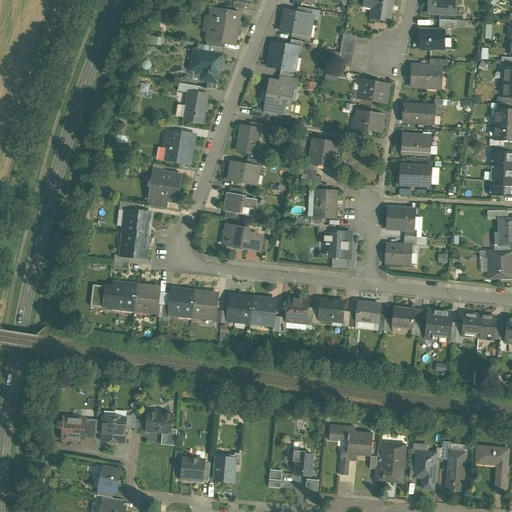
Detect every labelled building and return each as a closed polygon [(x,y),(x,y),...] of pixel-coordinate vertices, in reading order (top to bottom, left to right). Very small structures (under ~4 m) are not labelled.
[(364,0),(362,14),(371,16),(370,18),(389,22),(393,0),(364,0)] [(429,0),(428,14),(447,15),(448,3),(456,3),(456,0),(429,0)] [(246,3),(234,1),(233,8),(244,10),(246,3)] [(230,7),(213,4),(212,10),(229,13),(230,7)] [(312,10),(298,7),(297,13),(306,15),(306,16),(308,16),(311,17),(312,10)] [(229,13),(212,10),(209,25),(237,30),(240,15),(229,13)] [(297,13),(285,11),(281,32),(305,36),(308,16),(306,16),(306,15),(297,13)] [(457,21),(439,20),(439,28),(451,28),(451,27),(457,27),(457,21)] [(237,30),(209,25),(207,40),(224,43),(234,45),(237,30)] [(444,31),(420,31),(420,50),(444,50),(444,39),(444,31)] [(356,37),(343,35),(342,41),(355,43),(356,37)] [(149,46),(163,48),(164,38),(150,38),(149,46)] [(224,43),(207,40),(206,46),(210,46),(223,49),(224,43)] [(303,42),(291,40),(290,46),(298,47),(298,48),(301,48),(303,42)] [(355,43),(342,41),(341,47),(354,49),(355,43)] [(290,46),(274,43),(272,58),(269,58),(267,67),(280,70),(291,72),(291,71),(294,58),(297,58),(298,48),(298,47),(290,46)] [(223,49),(210,46),(209,53),(222,55),(223,49)] [(354,49),(341,47),(340,53),(353,55),(354,49)] [(209,53),(193,50),(190,71),(201,72),(199,81),(218,85),(223,55),(222,55),(209,53)] [(353,55),(340,53),(339,59),(352,61),(353,55)] [(352,61),(339,59),(338,65),(351,67),(352,61)] [(443,60),(429,59),(429,66),(440,67),(443,68),(443,60)] [(351,67),(338,65),(337,71),(350,73),(351,67)] [(429,66),(412,66),(411,88),(439,89),(440,67),(429,66)] [(291,72),(280,70),(279,76),(284,77),(293,79),(294,71),(291,71),(291,72)] [(293,79),(284,77),(283,84),(293,86),(293,87),(296,87),(298,80),(293,79)] [(389,86),(361,81),(358,99),(386,103),(389,86)] [(283,84),(270,82),(266,102),(269,103),(267,113),(276,115),(277,113),(284,114),(286,102),(290,103),(293,87),(293,86),(283,84)] [(511,83),(504,83),(503,98),(508,99),(511,98),(511,83)] [(198,87),(179,84),(178,91),(188,93),(188,92),(197,93),(198,87)] [(142,85),(140,94),(150,96),(152,87),(142,85)] [(197,93),(188,92),(188,93),(186,106),(184,118),(184,121),(203,124),(208,95),(197,93)] [(290,103),(286,102),(284,114),(288,115),(293,115),(295,104),(290,103)] [(186,106),(179,105),(177,117),(184,118),(186,106)] [(434,106),(404,105),(403,123),(427,124),(427,117),(434,117),(434,106)] [(266,112),(252,109),(251,116),(265,119),(266,112)] [(511,110),(510,111),(496,110),(495,125),(511,125),(511,110)] [(384,115),(356,111),(355,117),(359,117),(357,129),(381,133),(384,115)] [(270,126),(250,122),(249,128),(261,130),(261,131),(269,132),(270,126)] [(181,127),(167,124),(166,131),(168,131),(180,133),(181,127)] [(511,125),(495,125),(494,140),(504,140),(511,140),(511,125)] [(249,128),(241,126),(236,151),(251,154),(253,147),(258,148),(261,131),(261,130),(249,128)] [(180,133),(168,131),(165,149),(168,150),(167,161),(190,165),(195,135),(180,133)] [(430,136),(402,135),(401,154),(429,155),(430,136)] [(336,144),(314,140),(311,152),(334,156),(336,144)] [(334,156),(311,152),(309,163),(332,168),(334,156)] [(511,152),(495,152),(491,152),(491,166),(511,167),(511,152)] [(263,162),(248,159),(247,165),(259,168),(262,169),(263,162)] [(247,165),(231,163),(228,180),(236,182),(236,183),(238,185),(241,186),(243,184),(243,183),(254,185),(256,176),(258,176),(259,168),(247,165)] [(430,168),(401,166),(400,184),(429,186),(430,168)] [(511,167),(491,166),(490,181),(511,182),(511,167)] [(317,171),(303,168),(302,175),(307,176),(306,182),(316,183),(321,184),(322,177),(316,176),(317,171)] [(164,173),(153,171),(152,181),(149,182),(148,187),(150,188),(149,198),(155,199),(168,202),(174,203),(177,187),(180,187),(182,176),(164,173)] [(511,182),(490,181),(489,196),(511,196),(511,182)] [(244,190),(230,188),(229,194),(242,196),(244,190)] [(327,191),(316,190),(314,217),(314,218),(323,219),(336,219),(337,191),(327,191)] [(242,196),(229,194),(228,200),(226,199),(225,207),(226,207),(225,212),(239,215),(251,217),(252,211),(254,212),(255,206),(255,205),(256,200),(246,199),(246,197),(242,196)] [(168,202),(155,199),(149,198),(147,206),(167,209),(168,202)] [(135,204),(121,202),(120,210),(126,211),(126,210),(135,211),(135,204)] [(415,210),(388,208),(387,230),(405,231),(413,231),(414,231),(415,210)] [(135,211),(126,210),(126,211),(123,233),(149,236),(151,213),(135,211)] [(507,211),(487,211),(487,220),(498,220),(499,219),(507,219),(507,211)] [(239,215),(225,212),(224,218),(238,220),(239,215)] [(323,219),(314,218),(314,217),(311,217),(311,225),(320,225),(323,226),(323,219)] [(499,219),(498,220),(499,246),(511,245),(511,219),(507,219),(499,219)] [(323,226),(320,225),(320,235),(323,235),(323,232),(335,233),(335,226),(323,226)] [(249,230),(227,226),(223,246),(234,247),(234,248),(248,250),(260,252),(262,238),(255,237),(255,235),(248,234),(249,230)] [(335,233),(323,232),(323,235),(322,245),(336,245),(336,259),(350,259),(351,237),(347,237),(347,233),(335,233)] [(149,236),(123,233),(121,256),(130,257),(146,259),(149,236)] [(417,238),(404,237),(404,245),(412,246),(417,246),(417,238)] [(427,238),(417,238),(417,246),(426,246),(427,238)] [(404,245),(386,244),(385,264),(411,265),(412,246),(404,245)] [(511,251),(496,252),(496,259),(496,260),(511,259),(511,251)] [(121,256),(115,255),(114,262),(129,263),(130,257),(121,256)] [(511,259),(496,260),(496,259),(492,259),(489,259),(489,280),(511,279),(511,271),(511,259)] [(129,263),(114,262),(113,269),(128,270),(129,263)] [(137,286),(113,283),(113,288),(111,308),(134,311),(135,306),(137,286)] [(113,288),(93,285),(91,306),(111,309),(111,308),(113,288)] [(160,288),(137,286),(135,306),(140,306),(140,311),(157,313),(158,304),(159,293),(160,288)] [(195,292),(172,289),(171,294),(170,305),(169,315),(192,317),(195,292)] [(218,294),(195,292),(192,317),(215,320),(216,320),(217,311),(218,294)] [(171,294),(159,293),(158,304),(164,305),(170,305),(171,294)] [(253,298),(230,296),(228,312),(227,321),(228,321),(250,323),(253,298)] [(276,300),(253,298),(250,323),(273,326),(274,326),(275,317),(276,300)] [(344,302),(321,299),(320,309),(319,320),(342,323),(343,312),(344,302)] [(297,302),(288,301),(287,318),(286,322),(305,324),(306,324),(308,308),(309,302),(308,301),(298,300),(297,301),(297,302)] [(381,305),(358,303),(357,313),(356,321),(357,321),(378,323),(379,323),(380,315),(381,305)] [(394,307),(386,306),(385,316),(385,320),(393,321),(394,308),(394,307)] [(314,309),(308,308),(306,324),(305,324),(305,326),(312,326),(312,323),(314,309)] [(394,308),(393,321),(392,326),(413,328),(413,323),(415,310),(414,310),(394,308)] [(422,310),(414,309),(414,310),(415,310),(413,323),(421,324),(422,310)] [(452,313),(428,311),(427,325),(425,337),(426,337),(432,337),(432,339),(448,341),(449,341),(451,323),(452,313)] [(350,312),(343,312),(342,323),(341,326),(348,327),(350,312)] [(357,313),(350,312),(348,327),(356,328),(357,321),(356,321),(357,313)] [(480,316),(465,314),(463,325),(463,334),(464,334),(469,334),(469,337),(478,338),(478,337),(480,316)] [(385,316),(380,315),(379,323),(378,323),(377,330),(384,331),(385,320),(385,316)] [(496,318),(480,316),(478,337),(485,337),(485,339),(493,340),(495,320),(496,318)] [(502,320),(495,320),(493,340),(499,340),(502,320)] [(457,324),(451,323),(449,341),(448,341),(448,343),(455,344),(455,343),(457,324)] [(463,325),(457,324),(455,343),(462,344),(464,334),(463,334),(463,325)] [(126,412),(115,411),(114,418),(126,419),(126,412)] [(165,413),(155,412),(155,413),(148,412),(146,432),(155,432),(155,431),(162,432),(162,433),(163,433),(170,434),(171,430),(172,414),(165,414),(165,413)] [(114,418),(103,417),(103,422),(102,434),(102,441),(113,442),(114,418)] [(85,419),(64,418),(62,439),(84,441),(84,437),(85,419)] [(114,418),(113,442),(124,443),(126,419),(114,418)] [(97,420),(85,419),(84,437),(95,438),(96,433),(97,421),(97,420)] [(373,434),(355,432),(355,427),(330,425),(329,441),(338,441),(338,436),(348,437),(347,450),(342,450),(340,475),(348,476),(349,455),(371,457),(373,434)] [(170,434),(163,433),(161,445),(175,446),(177,431),(171,430),(170,434)] [(406,445),(384,443),(382,470),(381,475),(384,475),(384,480),(395,481),(396,465),(404,466),(406,445)] [(509,449),(477,447),(475,463),(497,465),(495,491),(505,492),(509,449)] [(293,462),(296,462),(295,475),(312,477),(314,456),(306,455),(306,452),(294,451),(293,462)] [(466,453),(449,451),(449,459),(465,461),(466,453)] [(436,453),(416,452),(415,466),(414,474),(415,474),(415,478),(423,479),(422,489),(433,490),(436,459),(436,453)] [(181,480),(203,481),(204,463),(204,460),(182,458),(181,480)] [(234,460),(217,458),(215,481),(232,483),(234,471),(235,460),(234,460)] [(465,461),(449,459),(448,466),(451,467),(450,479),(447,479),(446,491),(462,492),(465,461)] [(404,466),(396,465),(395,481),(384,480),(384,482),(403,484),(404,466)] [(104,468),(96,467),(95,468),(93,476),(95,481),(94,486),(101,487),(104,468)] [(120,471),(104,468),(101,487),(100,489),(100,490),(113,492),(117,492),(120,471)] [(382,470),(376,469),(375,481),(384,482),(384,480),(384,475),(381,475),(382,470)] [(269,470),(268,486),(280,487),(281,470),(269,470)] [(319,481),(306,481),(306,490),(318,491),(319,481)] [(113,492),(100,490),(100,489),(99,489),(98,496),(111,498),(112,499),(113,492)] [(110,504),(102,503),(100,511),(125,511),(126,507),(110,504)]
